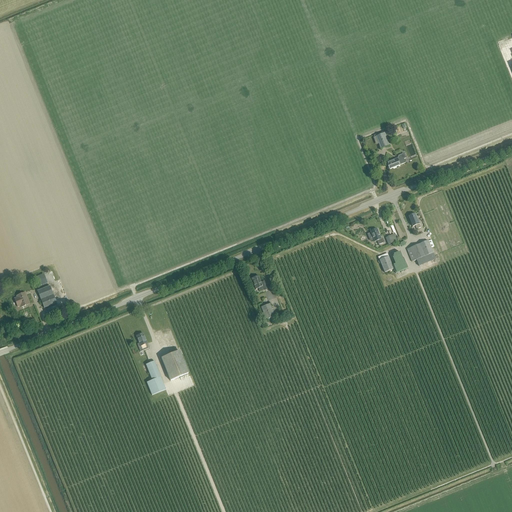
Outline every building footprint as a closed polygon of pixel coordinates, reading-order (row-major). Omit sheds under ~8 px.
[(385,133),(376,136),(381,149),(390,145),(385,133)] [(400,165),(405,163),(404,159),(406,158),(404,153),(398,155),(397,159),(387,163),(389,169),(400,165)] [(416,229),(420,228),(419,224),(415,213),(408,216),(412,226),(415,225),(416,229)] [(378,244),(382,243),(381,239),(377,228),(370,231),(374,241),(377,240),(378,244)] [(385,238),(388,244),(396,241),(394,234),(385,238)] [(428,240),(407,249),(412,262),(416,260),(419,266),(436,259),(433,253),(428,240)] [(384,273),(393,269),(388,257),(380,260),(384,273)] [(36,286),(36,288),(49,284),(46,276),(43,277),(42,273),(37,275),(40,285),(36,286)] [(259,292),(263,290),(262,287),(258,276),(251,279),(255,289),(258,288),(259,292)] [(50,286),(37,291),(44,309),(57,304),(50,286)] [(17,297),(14,298),(17,307),(20,306),(21,307),(29,304),(25,293),(16,296),(17,297)] [(261,308),(266,320),(274,317),(269,304),(261,308)] [(164,342),(173,338),(168,326),(160,330),(161,332),(155,334),(159,345),(165,343),(164,342)] [(143,333),(136,336),(139,343),(137,344),(140,352),(149,349),(143,333)] [(161,359),(170,381),(175,379),(188,374),(179,352),(166,357),(161,359)] [(152,381),(161,377),(154,362),(145,365),(152,381)] [(152,381),(147,383),(152,396),(166,390),(161,377),(152,381)]
